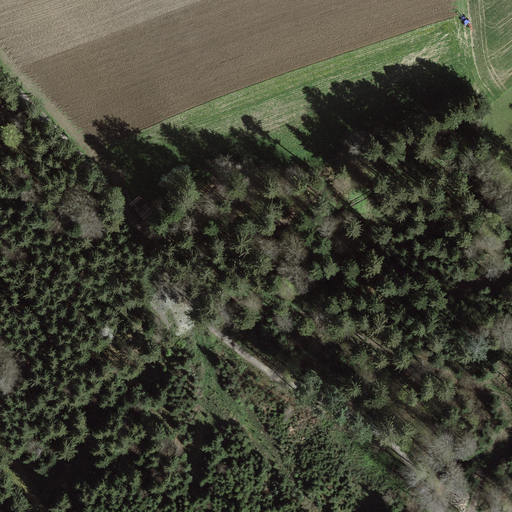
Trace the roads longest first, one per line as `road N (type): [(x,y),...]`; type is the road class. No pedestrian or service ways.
road 1 (track): [(447,511),(401,451),(227,335),(166,274),(117,194),(0,58)]
road 2 (track): [(117,194),(84,282),(36,351),(0,372)]
road 3 (track): [(0,472),(36,351)]
